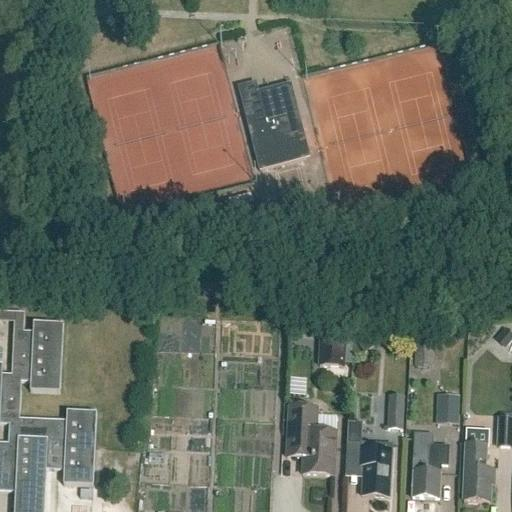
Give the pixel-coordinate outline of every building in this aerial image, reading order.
[(299,118),(291,87),(258,95),(256,86),(241,90),(252,134),(250,136),(260,173),(307,161),(303,146),(299,147),(292,119),(299,118)] [(43,511),(46,474),(64,475),(64,488),(63,488),(63,489),(93,491),(96,417),(66,416),(66,417),(67,417),(67,425),(19,423),(21,386),(31,386),(31,394),(30,394),(30,396),(60,397),(63,329),(33,328),(33,329),(34,329),(34,337),(24,336),(25,318),(14,317),(11,380),(2,379),(3,370),(0,369),(0,429),(9,429),(8,448),(0,447),(0,496),(15,497),(14,511),(43,511)] [(344,371),(346,334),(319,333),(318,370),(344,371)] [(498,342),(507,350),(511,344),(511,337),(507,333),(498,342)] [(430,370),(431,350),(415,349),(414,370),(430,370)] [(458,420),(459,399),(437,398),(436,419),(458,420)] [(404,417),(406,400),(389,399),(388,416),(404,417)] [(289,411),(288,442),(287,461),(303,461),(303,478),(334,480),(336,436),(337,420),(317,419),(317,412),(289,411)] [(511,451),(511,421),(497,421),(496,451),(511,451)] [(487,433),(467,432),(464,505),(490,506),(491,490),(494,490),(495,474),(485,473),(487,433)] [(439,503),(440,477),(440,469),(448,470),(448,451),(431,451),(431,440),(416,439),(413,502),(439,503)] [(389,501),(392,447),(347,445),(345,480),(363,481),(362,499),(389,501)]
